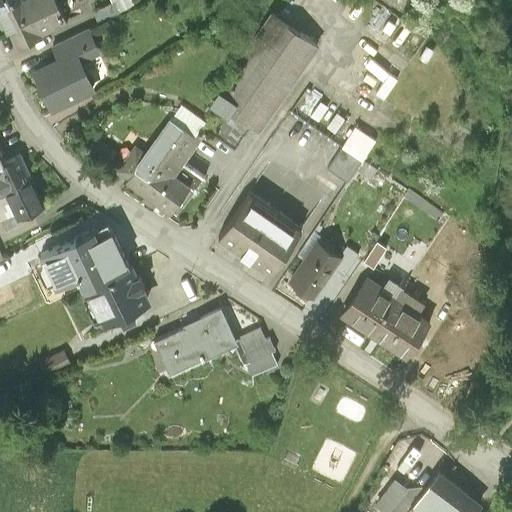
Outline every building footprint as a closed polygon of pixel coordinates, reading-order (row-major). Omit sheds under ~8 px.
[(57,0),(19,0),(0,9),(0,11),(17,47),(44,34),(44,32),(68,21),(57,0)] [(0,0),(0,8),(16,0),(0,0)] [(229,109),(256,128),(318,45),(273,12),(234,64),(238,67),(222,89),(220,88),(211,101),(227,112),(229,109)] [(94,85),(77,50),(36,70),(53,105),(94,85)] [(376,63),(367,82),(380,88),(389,68),(376,63)] [(391,68),(381,90),(391,95),(401,72),(391,68)] [(329,124),(340,107),(308,86),(297,103),(329,124)] [(341,108),(332,122),(341,128),(350,114),(341,108)] [(201,134),(173,112),(126,175),(172,209),(192,182),(175,169),(201,134)] [(359,121),(333,166),(355,179),(381,133),(359,121)] [(0,191),(31,176),(19,151),(2,160),(0,155),(0,191)] [(44,200),(31,176),(0,191),(0,214),(4,213),(0,204),(5,202),(11,213),(3,217),(7,225),(29,214),(27,209),(44,200)] [(300,228),(248,193),(218,236),(271,271),(300,228)] [(381,234),(366,257),(380,266),(394,243),(381,234)] [(68,292),(85,284),(128,262),(116,238),(90,250),(96,263),(62,280),(68,292)] [(342,255),(318,239),(291,280),(315,295),(342,255)] [(133,260),(128,262),(85,284),(102,317),(110,320),(122,313),(124,318),(136,312),(134,308),(147,301),(149,294),(144,284),(146,283),(141,271),(139,272),(133,260)] [(45,274),(40,263),(15,275),(20,286),(45,274)] [(344,313),(373,333),(396,300),(381,290),(384,287),(369,277),(344,313)] [(431,323),(396,300),(373,333),(409,356),(431,323)] [(236,340),(221,308),(156,338),(171,370),(236,340)] [(267,340),(260,326),(238,336),(250,362),(247,363),(253,376),(278,364),(272,352),(276,350),(271,338),(267,340)] [(70,364),(64,350),(40,361),(46,375),(70,364)] [(467,493),(440,472),(425,491),(413,507),(419,511),(475,511),(479,508),(465,496),(467,493)] [(408,511),(413,507),(425,491),(421,488),(407,489),(395,479),(375,505),(383,511),(408,511)]
